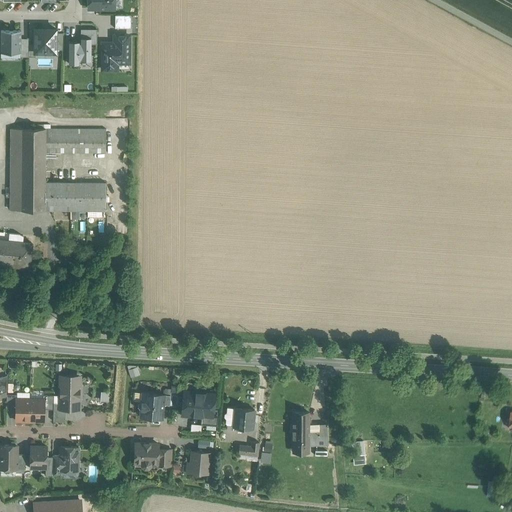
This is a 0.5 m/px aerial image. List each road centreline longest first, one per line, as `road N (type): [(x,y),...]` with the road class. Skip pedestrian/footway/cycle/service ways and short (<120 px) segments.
road 1 (secondary): [(511,377),(0,337)]
road 2 (track): [(330,365),(344,511)]
